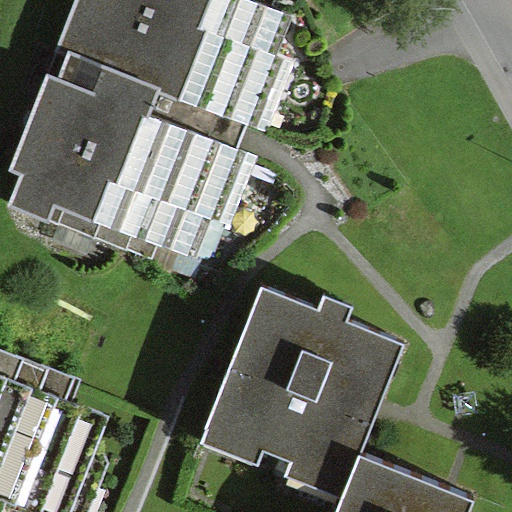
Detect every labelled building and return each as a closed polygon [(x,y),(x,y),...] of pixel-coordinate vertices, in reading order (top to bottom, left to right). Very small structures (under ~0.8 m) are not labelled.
[(75,47),(70,56),(248,133),(254,119),(268,125),(298,54),(284,49),(302,7),(286,0),(81,0),(63,42),(75,47)] [(243,145),(248,133),(70,56),(66,66),(58,62),(17,157),(31,163),(18,194),(187,266),(196,244),(214,252),(257,151),(243,145)] [(291,475),(350,498),(368,453),(376,433),(410,345),(349,322),(355,306),(328,296),(320,315),(269,295),(209,446),(262,466),(266,454),(295,465),(291,475)] [(0,511),(84,511),(86,507),(131,394),(0,342),(0,511)] [(344,511),(480,511),(486,499),(368,453),(350,498),(344,511)]
